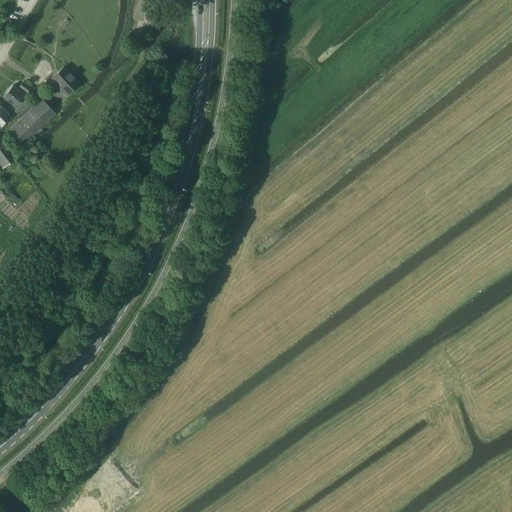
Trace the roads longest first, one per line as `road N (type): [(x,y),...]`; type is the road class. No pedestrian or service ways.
road 1 (secondary): [(0,446),(114,316),(183,165)]
road 2 (track): [(0,281),(113,93),(141,62),(137,32)]
road 3 (secondary): [(183,165),(203,102),(212,0)]
road 4 (secondary): [(199,0),(183,165)]
